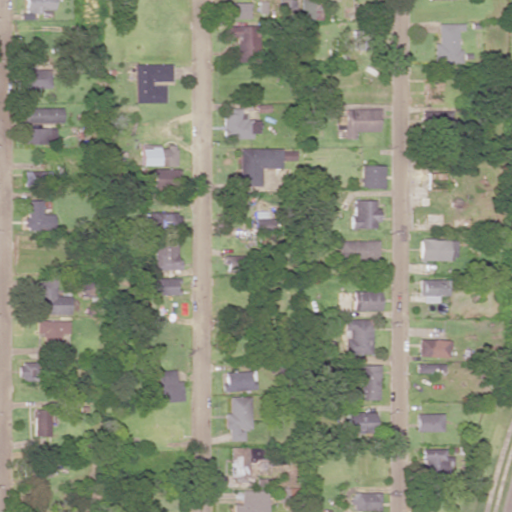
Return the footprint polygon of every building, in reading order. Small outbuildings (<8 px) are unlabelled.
[(24,0),(24,13),(39,13),(39,9),(52,10),(52,0),(24,0)] [(318,0),(299,0),(300,21),(319,20),(318,0)] [(247,19),(248,3),(224,2),(224,19),(247,19)] [(457,63),(457,31),(461,31),(461,24),(436,23),(435,43),(432,43),(432,63),(457,63)] [(252,26),(224,26),(224,36),(234,36),(235,63),(253,62),(252,26)] [(170,64),(132,65),(133,103),(164,103),(163,83),(170,83),(170,64)] [(20,88),(48,87),(47,69),(19,70),(20,88)] [(24,123),(61,123),(61,108),(24,108),(24,123)] [(354,139),(354,131),(377,132),(377,109),(342,109),(341,138),(354,139)] [(257,137),(257,120),(241,120),(241,111),(221,110),(221,137),(257,137)] [(54,128),(21,128),(22,144),(54,144),(54,128)] [(149,166),(174,166),(174,147),(149,148),(149,166)] [(277,148),(237,148),(236,186),(258,186),(258,168),(277,168),(277,148)] [(382,166),(359,165),(358,188),(382,188),(382,166)] [(150,187),(174,187),(175,169),(150,169),(150,187)] [(48,172),(21,171),(21,186),(48,186),(48,172)] [(425,189),(444,190),(444,173),(425,173),(425,189)] [(52,214),(40,214),(40,201),(25,200),(24,229),(52,230),(52,214)] [(375,200),(350,201),(350,229),(375,228),(375,200)] [(253,232),(267,233),(268,211),(253,211),(253,232)] [(176,212),(145,213),(145,230),(176,229),(176,212)] [(376,240),(339,241),(339,260),(376,259),(376,240)] [(418,240),(417,260),(454,261),(454,240),(418,240)] [(176,270),(177,245),(152,245),(151,270),(176,270)] [(223,274),(237,274),(237,256),(223,256),(223,274)] [(147,295),(174,294),(174,278),(146,279),(147,295)] [(68,296),(55,296),(54,279),(35,279),(36,315),(69,314),(68,296)] [(417,295),(447,295),(447,280),(418,279),(417,295)] [(379,291),(351,291),(350,310),(379,310),(379,291)] [(342,353),(369,354),(369,320),(343,319),(342,353)] [(59,345),(59,333),(67,333),(68,321),(35,320),(35,344),(59,345)] [(448,340),(418,339),(417,357),(448,358),(448,340)] [(443,364),(416,363),(416,372),(443,373),(443,364)] [(377,400),(377,365),(353,365),(353,383),(357,383),(357,400),(377,400)] [(180,402),(180,381),(173,381),(173,370),(155,371),(155,383),(150,383),(151,403),(180,402)] [(253,371),(223,372),(224,391),(253,390),(253,371)] [(249,430),(249,397),(226,397),(226,429),(227,429),(227,441),(242,441),(242,430),(249,430)] [(31,436),(48,437),(49,410),(32,410),(31,436)] [(373,415),(342,414),(341,432),(373,434),(373,415)] [(442,414),(416,414),(416,431),(442,432),(442,414)] [(262,447),(229,447),(229,480),(246,481),(246,459),(262,459),(262,447)] [(450,474),(449,457),(444,457),(444,448),(421,449),(422,475),(450,474)] [(49,461),(30,461),(30,476),(48,477),(49,461)] [(264,511),(265,491),(240,490),(240,505),(231,504),(231,511),(264,511)] [(379,494),(350,493),(350,510),(379,511),(379,494)]
